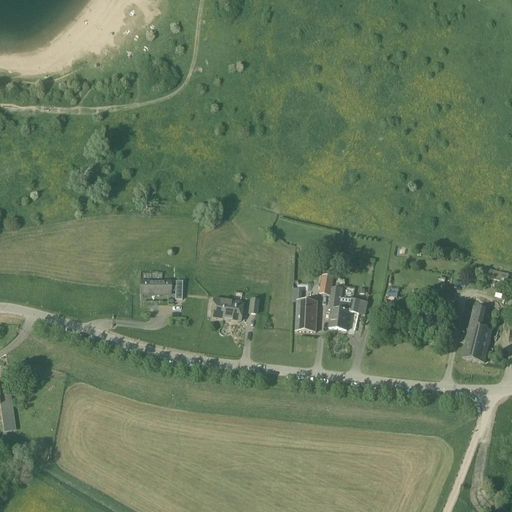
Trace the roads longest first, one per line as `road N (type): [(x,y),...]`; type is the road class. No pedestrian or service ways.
road 1 (unclassified): [(511,391),(161,353),(0,308)]
road 2 (track): [(489,393),(446,511)]
